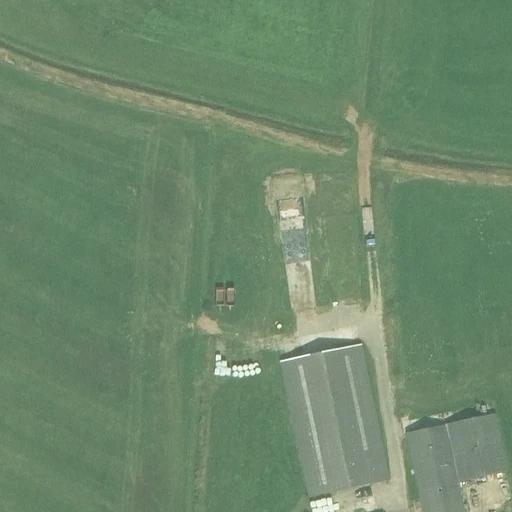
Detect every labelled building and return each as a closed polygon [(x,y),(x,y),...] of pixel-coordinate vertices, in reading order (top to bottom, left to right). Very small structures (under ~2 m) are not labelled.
[(325,186),(327,241),(357,240),(354,184),(325,186)] [(299,310),(320,305),(318,294),(297,300),(299,310)] [(233,336),(219,340),(223,352),(237,348),(233,336)] [(309,497),(389,480),(361,346),(281,362),(309,497)] [(423,511),(463,511),(457,482),(507,472),(495,415),(407,433),(423,511)]
